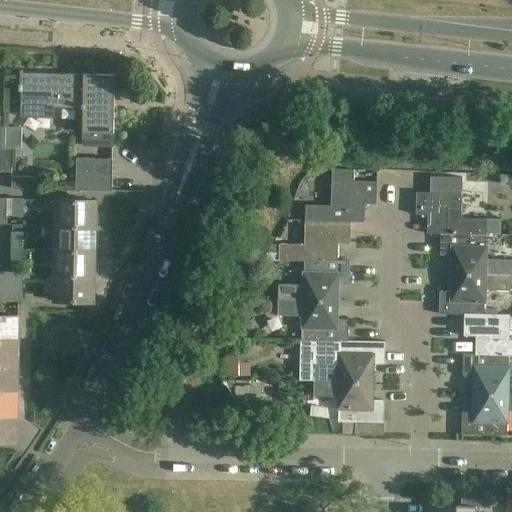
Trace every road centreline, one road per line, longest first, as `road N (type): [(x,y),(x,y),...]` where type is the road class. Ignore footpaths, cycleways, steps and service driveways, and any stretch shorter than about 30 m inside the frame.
road 1 (residential): [(83,421),(147,453),(382,458)]
road 2 (residential): [(420,459),(422,359),(391,307),(392,175)]
road 3 (residential): [(83,421),(172,210)]
road 4 (secondary): [(285,45),(511,69)]
road 5 (secondary): [(511,30),(339,17),(288,5)]
road 6 (secondary): [(0,8),(182,31)]
road 7 (residential): [(172,210),(203,152),(228,76)]
road 8 (residential): [(208,69),(172,210)]
